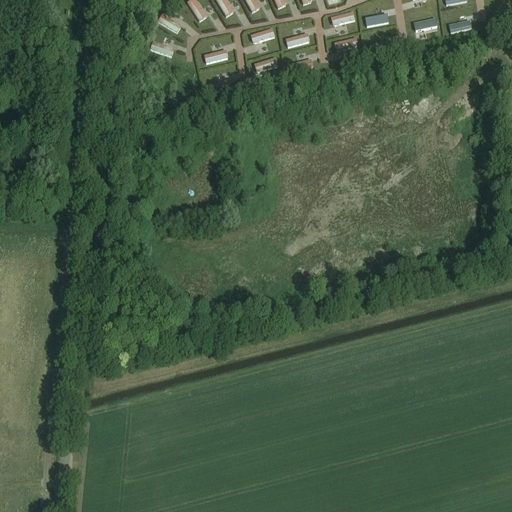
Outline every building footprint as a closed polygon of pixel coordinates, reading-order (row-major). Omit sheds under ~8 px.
[(193,0),(192,0),(185,5),(198,24),(206,19),(193,0)] [(212,0),(225,19),(234,14),(224,0),(212,0)] [(241,0),(251,15),(259,11),(252,0),(241,0)] [(271,0),(277,11),(286,7),(282,0),(271,0)] [(331,29),(355,22),(352,13),(329,20),(331,29)] [(166,28),(175,35),(181,28),(173,21),(166,28)] [(248,38),(251,46),(275,39),(273,30),(248,38)] [(284,41),(286,50),(309,45),(307,36),(284,41)] [(335,55),(360,49),(357,40),(333,46),(335,55)] [(150,52),(171,60),(175,51),(153,43),(150,52)] [(202,57),(204,66),(227,61),(225,52),(202,57)] [(254,74),(279,70),(278,61),(253,65),(254,74)] [(288,67),(290,76),(313,70),(311,61),(288,67)] [(211,95),(233,90),(230,81),(208,86),(211,95)]
